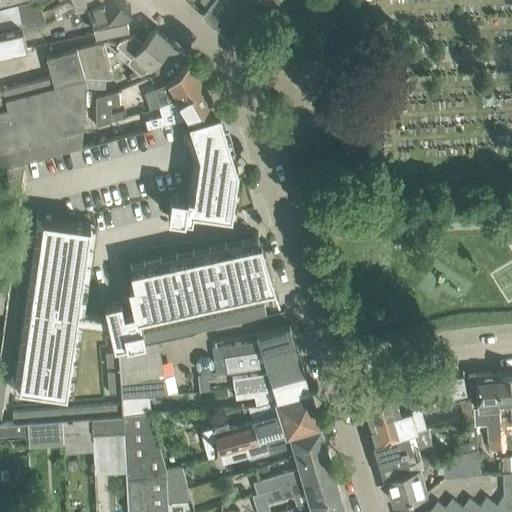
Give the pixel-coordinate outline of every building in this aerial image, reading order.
[(63,0),(40,10),(44,20),(64,12),(92,0),(63,0)] [(92,0),(67,11),(71,21),(93,17),(98,30),(128,24),(125,10),(130,5),(124,0),(92,0)] [(201,13),(238,45),(276,0),(200,0),(207,6),(204,10),(201,13)] [(22,28),(17,3),(0,7),(0,51),(18,48),(26,46),(22,28)] [(119,39),(116,44),(118,46),(130,56),(127,60),(129,62),(135,67),(129,70),(132,75),(152,67),(149,64),(170,40),(155,26),(143,41),(133,33),(119,39)] [(170,40),(149,64),(152,67),(158,73),(180,48),(171,41),(172,41),(170,40)] [(105,43),(80,49),(85,70),(85,75),(106,75),(114,75),(105,43)] [(0,166),(23,160),(81,145),(85,85),(85,75),(85,70),(80,49),(79,47),(46,56),(51,74),(10,85),(3,87),(0,87),(0,166)] [(0,51),(0,65),(21,61),(18,48),(0,51)] [(167,81),(153,87),(156,92),(159,105),(178,99),(204,84),(190,60),(190,59),(190,58),(167,81)] [(85,75),(85,85),(105,85),(106,75),(85,75)] [(8,76),(0,77),(0,86),(10,85),(8,76)] [(145,118),(148,127),(188,117),(219,109),(219,108),(218,108),(204,84),(178,99),(159,105),(161,114),(145,118)] [(119,90),(95,96),(96,124),(111,119),(111,106),(120,103),(119,90)] [(170,192),(168,213),(184,216),(184,215),(191,216),(193,208),(231,213),(237,166),(234,156),(231,156),(222,128),(225,127),(219,109),(188,117),(193,132),(192,132),(187,134),(193,152),(187,194),(170,192)] [(108,316),(83,312),(96,225),(90,224),(42,217),(42,218),(36,217),(35,226),(34,231),(13,383),(14,383),(14,384),(19,384),(66,391),(66,390),(72,391),(82,321),(110,325),(108,316)] [(279,298),(260,239),(259,239),(258,233),(138,260),(130,262),(131,267),(130,268),(133,282),(128,284),(130,296),(104,301),(108,316),(110,325),(114,343),(144,336),(141,320),(271,291),(275,291),(277,299),(279,298)] [(15,244),(25,245),(26,238),(16,237),(15,244)] [(15,244),(14,251),(24,253),(25,245),(15,244)] [(14,251),(13,258),(23,260),(24,253),(14,251)] [(12,265),(22,267),(23,260),(13,258),(12,265)] [(22,267),(12,265),(11,273),(21,274),(22,267)] [(10,280),(20,281),(21,274),(11,273),(10,280)] [(10,280),(9,287),(19,288),(20,281),(10,280)] [(18,295),(19,288),(9,287),(8,294),(18,295)] [(18,295),(8,294),(7,301),(17,303),(18,295)] [(6,308),(16,310),(17,303),(7,301),(6,308)] [(264,303),(257,305),(259,315),(266,313),(264,303)] [(259,315),(257,305),(249,306),(252,316),(259,315)] [(252,316),(249,306),(242,308),(245,318),(252,316)] [(6,308),(5,315),(15,317),(16,310),(6,308)] [(235,310),(238,320),(245,318),(242,308),(235,310)] [(231,321),(238,320),(235,310),(228,311),(231,321)] [(224,323),(231,321),(228,311),(221,313),(224,323)] [(221,313),(214,315),(216,325),(224,323),(221,313)] [(14,324),(15,317),(5,315),(4,322),(14,324)] [(210,326),(216,325),(214,315),(207,316),(210,326)] [(203,328),(210,326),(207,316),(200,318),(203,328)] [(203,328),(200,318),(193,320),(196,330),(203,328)] [(188,331),(196,330),(193,320),(186,321),(188,331)] [(181,333),(188,331),(186,321),(179,323),(181,333)] [(3,330),(13,331),(14,324),(4,322),(3,330)] [(264,347),(294,339),(289,322),(256,331),(259,339),(213,346),(214,355),(224,354),(264,347)] [(172,325),(174,335),(181,333),(179,323),(172,325)] [(174,335),(172,325),(165,326),(167,336),(174,335)] [(158,328),(160,338),(167,336),(165,326),(158,328)] [(157,339),(160,338),(158,328),(151,330),(153,340),(157,339)] [(2,337),(12,338),(13,331),(3,330),(2,337)] [(153,340),(151,330),(144,331),(146,341),(153,340)] [(11,345),(12,338),(2,337),(1,344),(11,345)] [(146,341),(119,347),(120,364),(162,360),(157,339),(153,340),(146,341)] [(299,355),(294,339),(264,347),(224,354),(214,355),(216,372),(267,365),(266,365),(299,355)] [(1,344),(0,350),(0,351),(10,352),(11,345),(1,344)] [(106,358),(116,357),(115,350),(105,351),(106,358)] [(0,360),(9,362),(10,355),(0,353),(0,360)] [(266,365),(267,365),(268,371),(233,376),(235,387),(266,381),(304,371),(299,355),(266,365)] [(117,364),(116,357),(106,358),(107,365),(117,364)] [(0,367),(8,369),(9,362),(0,360),(0,367)] [(120,364),(120,380),(165,376),(162,360),(120,364)] [(107,370),(107,377),(119,376),(119,369),(107,370)] [(501,371),(498,371),(500,399),(503,399),(510,399),(511,425),(511,424),(511,370),(505,371),(501,371)] [(310,389),(304,371),(266,381),(235,387),(236,396),(255,393),(257,402),(310,389)] [(500,399),(498,371),(467,374),(469,397),(474,396),(474,405),(472,405),(472,412),(473,422),(486,421),(487,439),(488,448),(501,448),(499,399),(500,399)] [(209,373),(198,374),(199,390),(210,389),(209,373)] [(465,395),(463,375),(443,378),(447,398),(465,395)] [(120,383),(119,376),(107,377),(108,384),(120,383)] [(120,380),(121,396),(149,394),(149,393),(169,393),(165,376),(120,380)] [(120,383),(108,384),(109,392),(120,390),(120,383)] [(408,397),(405,386),(393,388),(362,397),(369,419),(400,410),(428,403),(425,392),(408,397)] [(228,421),(201,429),(209,456),(220,452),(229,450),(320,424),(310,389),(257,402),(248,402),(252,416),(253,420),(229,427),(228,421)] [(150,409),(149,394),(121,396),(122,412),(150,409)] [(469,398),(459,401),(463,415),(472,412),(469,398)] [(108,413),(107,402),(99,403),(100,413),(108,413)] [(107,402),(108,413),(115,412),(114,402),(107,402)] [(92,404),(93,414),(100,413),(99,403),(92,404)] [(86,414),(85,404),(78,405),(78,415),(86,414)] [(85,404),(86,414),(93,414),(92,404),(85,404)] [(71,415),(71,405),(63,406),(64,416),(71,415)] [(400,410),(369,419),(375,441),(407,431),(418,428),(425,426),(419,405),(400,410)] [(56,406),(57,416),(64,416),(63,406),(56,406)] [(50,417),(49,407),(42,407),(42,418),(50,417)] [(27,409),(28,419),(35,418),(34,408),(27,409)] [(21,419),(20,409),(12,410),(13,420),(21,419)] [(28,419),(27,409),(20,409),(21,419),(28,419)] [(150,409),(122,412),(125,470),(127,511),(148,511),(149,511),(169,510),(167,486),(166,468),(150,410),(150,409)] [(122,412),(90,415),(92,436),(93,471),(125,470),(122,412)] [(90,415),(60,418),(61,429),(61,438),(92,436),(90,415)] [(26,422),(26,431),(61,429),(60,418),(26,422)] [(0,438),(27,436),(26,431),(26,422),(0,425),(0,438)] [(320,424),(229,450),(233,461),(270,450),(270,451),(293,445),(297,457),(314,452),(314,449),(326,445),(320,424)] [(455,443),(457,453),(477,447),(474,424),(465,425),(467,440),(455,443)] [(407,431),(375,441),(385,475),(419,464),(424,463),(418,444),(429,441),(425,426),(418,428),(407,431)] [(297,457),(299,466),(253,479),(257,492),(264,489),(334,469),(326,445),(314,449),(314,452),(297,457)] [(477,447),(457,453),(442,456),(444,476),(480,473),(478,447),(477,447)] [(503,472),(511,471),(511,455),(502,456),(503,472)] [(427,490),(419,464),(385,475),(392,500),(427,490)] [(166,468),(167,486),(188,485),(182,466),(166,468)] [(268,501),(284,496),(293,494),(297,505),(310,501),(309,498),(340,490),(334,469),(264,489),(268,501)] [(511,511),(511,471),(503,472),(503,494),(497,503),(487,495),(480,504),(469,496),(463,504),(451,496),(445,505),(437,499),(431,507),(438,511),(511,511)] [(189,487),(193,502),(203,499),(198,484),(189,487)] [(345,508),(340,490),(309,498),(310,501),(313,511),(336,511),(345,508)]
